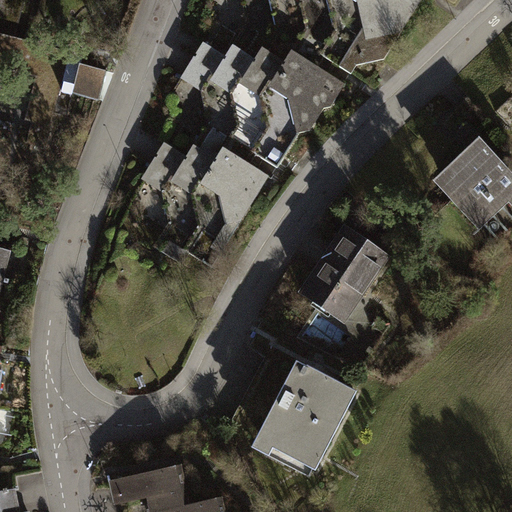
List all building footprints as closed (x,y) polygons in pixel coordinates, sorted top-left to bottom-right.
[(0,0),(0,34),(16,39),(25,0),(0,0)] [(243,0),(252,6),(249,42),(270,56),(280,42),(282,9),(269,0),(243,0)] [(269,0),(282,9),(280,42),(301,57),(311,44),(311,10),(296,0),(269,0)] [(296,0),(311,10),(311,44),(331,59),(340,46),(342,11),(327,0),(296,0)] [(327,0),(342,11),(340,46),(362,62),(371,47),(373,11),(357,0),(327,0)] [(434,0),(357,0),(373,11),(371,47),(411,38),(437,2),(434,0)] [(0,67),(39,77),(28,120),(52,126),(70,53),(16,39),(0,34),(0,67)] [(240,55),(220,40),(194,77),(218,94),(215,130),(236,145),(246,131),(247,95),(223,78),(240,55)] [(270,56),(249,42),(240,55),(223,78),(247,95),(246,131),(267,146),(276,131),(278,96),(254,78),(270,56)] [(301,57),(280,42),(270,56),(254,78),(278,96),(276,131),(298,147),(307,132),(310,96),(286,79),(301,57)] [(331,59),(311,44),(301,57),(286,79),(310,96),(307,132),(312,135),(354,74),(331,59)] [(205,144),(184,129),(158,165),(182,182),(180,218),(202,234),(211,219),(213,183),(189,166),(205,144)] [(236,145),(215,130),(205,144),(189,166),(213,183),(211,219),(233,235),(242,219),(245,184),(221,166),(236,145)] [(267,146),(246,131),(236,145),(221,166),(245,184),(242,219),(247,222),(290,162),(267,146)] [(511,178),(483,148),(442,187),(481,228),(511,198),(511,178)] [(388,258),(346,230),(302,296),(345,323),(388,258)] [(373,230),(365,240),(384,255),(392,246),(373,230)] [(29,256),(0,248),(0,302),(5,284),(21,288),(29,256)] [(269,447),(308,370),(271,352),(232,428),(269,447)] [(315,471),(355,394),(308,370),(294,398),(287,394),(279,408),(287,412),(269,447),(315,471)] [(156,497),(159,511),(193,511),(192,504),(184,469),(116,483),(121,505),(122,504),(156,497)] [(0,511),(20,511),(16,491),(0,494),(0,511)] [(159,511),(156,497),(122,504),(123,511),(159,511)] [(193,511),(227,511),(225,498),(192,504),(193,511)]
